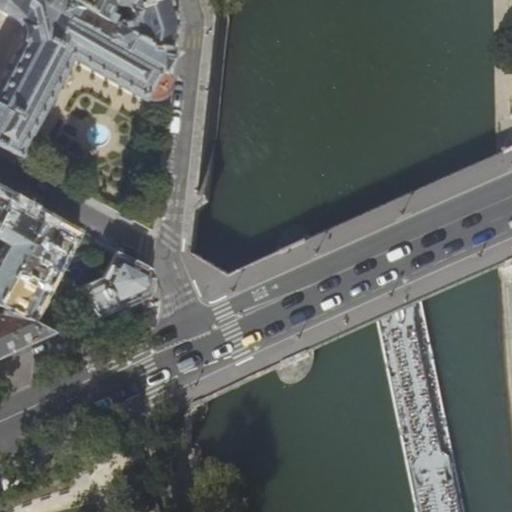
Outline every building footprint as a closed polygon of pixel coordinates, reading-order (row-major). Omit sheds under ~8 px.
[(0,0),(0,148),(13,155),(68,56),(138,97),(140,96),(141,97),(141,96),(147,99),(151,99),(157,98),(161,95),(164,91),(165,85),(165,80),(160,74),(168,58),(169,48),(146,46),(110,26),(105,34),(85,23),(89,13),(88,12),(66,0),(0,0)] [(66,0),(88,12),(95,0),(66,0)] [(169,48),(172,24),(164,0),(95,0),(88,12),(89,13),(103,21),(104,20),(111,24),(110,26),(146,46),(169,48)] [(16,202),(0,193),(0,242),(3,244),(0,250),(0,305),(25,319),(69,231),(16,202)] [(99,311),(145,291),(144,273),(129,264),(116,258),(103,282),(89,288),(99,311)] [(0,356),(7,353),(52,333),(25,319),(0,305),(0,356)] [(151,459),(150,457),(145,459),(145,461),(142,465),(143,469),(144,470),(146,472),(150,472),(151,474),(157,472),(156,470),(160,468),(156,457),(151,459)]
